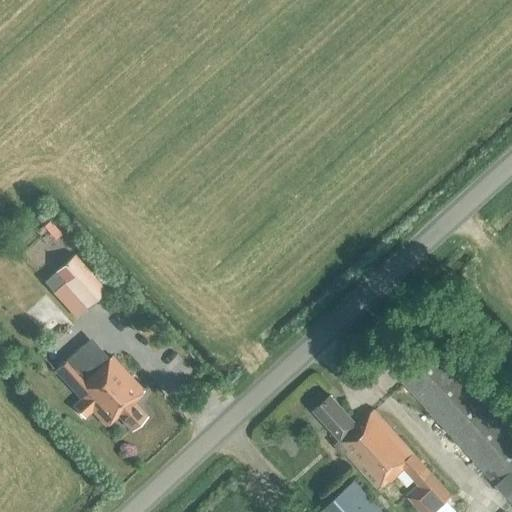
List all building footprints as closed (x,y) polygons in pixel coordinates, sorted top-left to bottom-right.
[(107,289),(74,253),(43,282),(52,293),(63,283),(86,308),(107,289)] [(110,358),(92,338),(56,370),(82,399),(74,405),(85,417),(92,410),(106,426),(117,415),(131,430),(146,416),(132,402),(144,391),(112,356),(110,358)] [(468,340),(457,346),(464,361),(475,355),(468,340)] [(511,503),(511,426),(441,349),(403,383),(511,503)] [(373,410),(357,425),(330,395),(313,411),(340,440),(336,444),(377,489),(388,480),(390,482),(404,469),(419,487),(407,498),(420,511),(433,511),(451,496),(373,410)] [(381,511),(354,482),(320,511),(381,511)]
